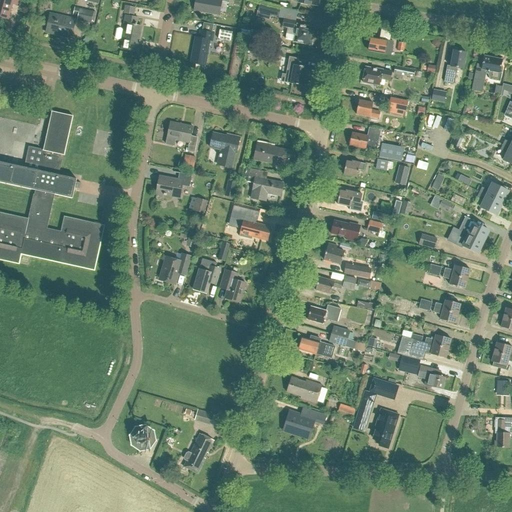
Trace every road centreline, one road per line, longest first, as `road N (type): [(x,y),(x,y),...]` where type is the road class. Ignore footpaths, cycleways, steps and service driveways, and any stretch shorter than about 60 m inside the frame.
road 1 (residential): [(232,469),(326,129)]
road 2 (residential): [(443,475),(470,355),(511,231)]
road 3 (unclassified): [(443,475),(232,469)]
road 4 (residential): [(134,297),(130,226),(155,92)]
road 5 (residential): [(326,129),(155,92)]
road 6 (residential): [(511,33),(348,4)]
road 7 (residential): [(155,92),(0,56)]
road 8 (residential): [(102,436),(137,358),(134,297)]
road 9 (residential): [(214,511),(111,452),(102,436)]
road 10 (residential): [(326,129),(348,4)]
